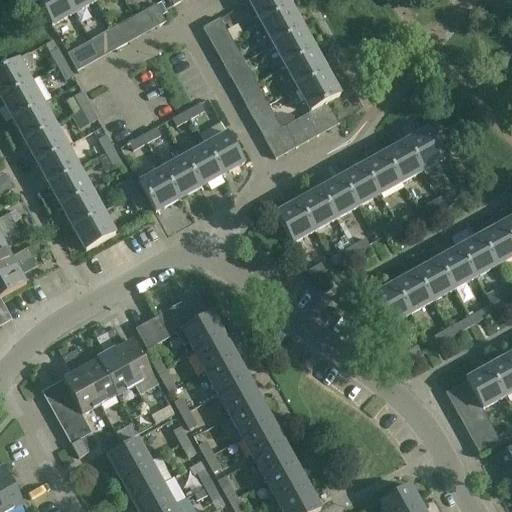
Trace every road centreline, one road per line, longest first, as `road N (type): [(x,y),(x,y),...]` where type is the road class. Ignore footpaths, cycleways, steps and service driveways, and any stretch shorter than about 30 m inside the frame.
road 1 (residential): [(194,248),(397,395),(432,435),(473,511)]
road 2 (residential): [(194,248),(271,186),(188,25)]
road 3 (residential): [(0,374),(68,314),(194,248)]
road 4 (residential): [(135,131),(113,69),(188,25)]
